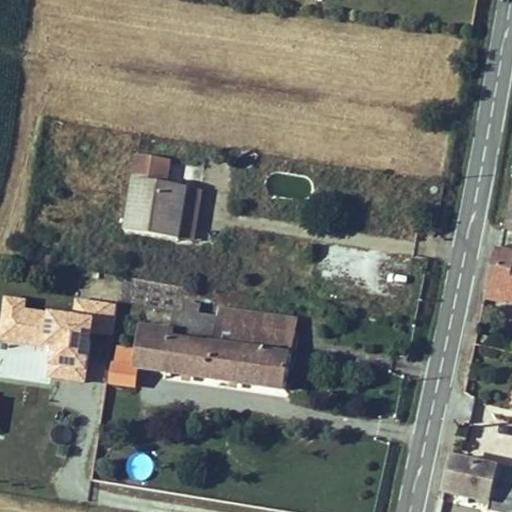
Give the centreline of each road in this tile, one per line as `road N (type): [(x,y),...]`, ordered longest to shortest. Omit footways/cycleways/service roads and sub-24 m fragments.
road 1 (tertiary): [(504,0),(405,511)]
road 2 (unknown): [(437,360),(304,333)]
